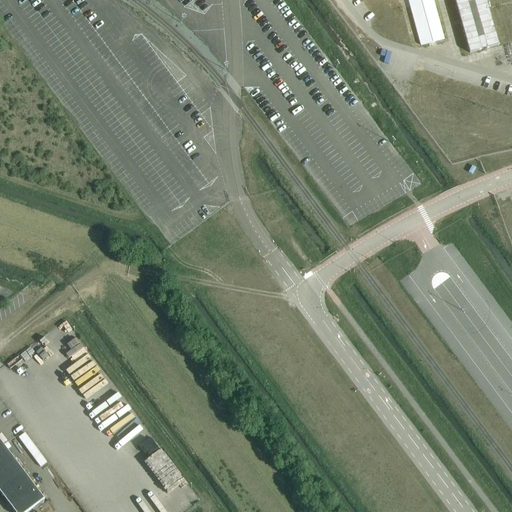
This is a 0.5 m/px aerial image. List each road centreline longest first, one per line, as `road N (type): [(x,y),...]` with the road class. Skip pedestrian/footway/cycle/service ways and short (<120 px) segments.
road 1 (unclassified): [(464,511),(299,292)]
road 2 (unclassified): [(299,292),(413,219),(489,185)]
